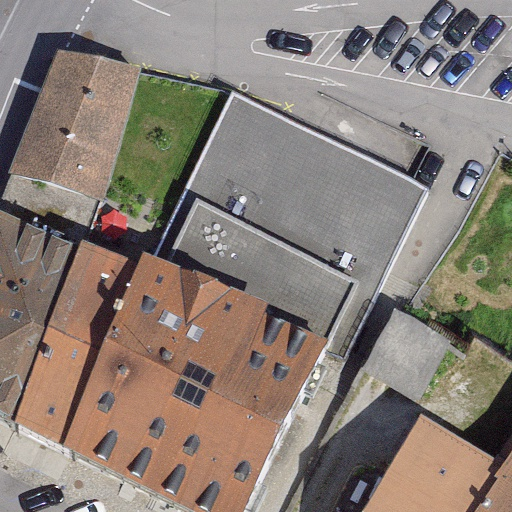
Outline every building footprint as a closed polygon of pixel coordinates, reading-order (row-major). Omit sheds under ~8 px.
[(139,81),(64,72),(0,205),(0,211),(85,246),(139,81)] [(232,94),(149,272),(325,344),(345,354),(426,191),(232,94)] [(85,246),(0,211),(0,407),(64,441),(139,269),(85,246)] [(139,269),(64,441),(201,511),(243,511),(325,344),(149,272),(139,269)] [(446,343),(398,316),(368,370),(416,397),(446,343)] [(511,511),(511,452),(501,469),(422,423),(386,485),(361,471),(339,511),(511,511)]
